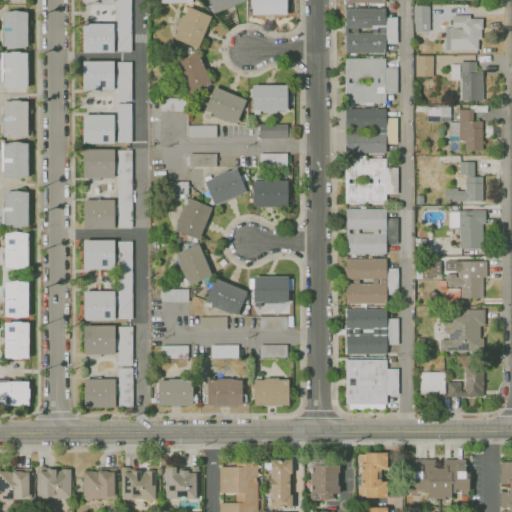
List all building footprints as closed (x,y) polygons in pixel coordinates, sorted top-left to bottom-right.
[(115,0),(116,49),(130,49),(130,0),(115,0)] [(207,0),(211,12),(244,1),(243,0),(207,0)] [(251,0),(251,14),(285,13),(285,0),(251,0)] [(429,31),(429,5),(413,4),(413,30),(429,31)] [(444,49),(480,49),(479,17),(469,17),(469,4),(441,4),(442,15),(451,15),(451,26),(444,27),(444,49)] [(210,15),(185,5),(172,37),(197,47),(210,15)] [(396,43),(396,16),(384,16),(384,7),(344,7),(344,52),(384,52),(385,42),(396,43)] [(27,11),(2,10),(1,46),(26,46),(27,11)] [(81,21),(81,50),(113,50),(112,21),(81,21)] [(26,51),(1,51),(1,88),(27,87),(26,51)] [(208,86),(200,52),(178,58),(186,92),(208,86)] [(432,55),(414,55),(414,75),(432,75),(432,55)] [(396,66),(384,66),(384,57),(343,58),(344,102),(384,102),(384,93),(396,92),(396,66)] [(113,60),(81,60),(82,89),(113,89),(113,60)] [(117,100),(131,100),(130,60),(116,61),(117,100)] [(479,99),(480,61),(460,60),(459,99),(479,99)] [(450,79),(459,79),(459,64),(450,64),(450,79)] [(286,84),(251,84),(251,111),(286,111),(286,84)] [(245,99),(213,85),(203,110),(235,123),(245,99)] [(26,99),(1,100),(2,136),(27,136),(26,99)] [(130,142),(131,103),(115,103),(115,141),(130,142)] [(426,120),(449,121),(449,106),(427,106),(426,120)] [(396,117),(385,117),(385,108),(345,107),(344,152),(384,152),(384,143),(396,143),(396,117)] [(481,150),(482,120),(472,120),(472,109),(458,108),(457,139),(464,140),(464,150),(481,150)] [(113,114),(82,113),(82,142),(113,143),(113,114)] [(258,137),(286,137),(286,123),(258,123),(258,137)] [(215,136),(215,124),(188,124),(188,136),(215,136)] [(27,141),(2,141),(2,177),(27,177),(27,141)] [(82,177),(113,177),(112,148),(82,148),(82,177)] [(117,227),(131,227),(131,149),(114,149),(114,176),(116,176),(117,227)] [(215,153),(188,152),(188,165),(215,166),(215,153)] [(286,165),(285,152),(258,153),(259,166),(286,165)] [(396,166),(384,166),(384,157),(343,159),(344,203),(385,202),(385,193),(397,192),(396,166)] [(482,199),(481,175),(473,176),(473,161),(458,161),(459,174),(464,174),(464,188),(444,188),(444,200),(482,199)] [(213,204),(246,191),(235,166),(203,180),(213,204)] [(252,205),(286,206),(287,180),(252,179),(252,205)] [(27,226),(27,191),(2,190),(1,225),(27,226)] [(174,228),(198,238),(211,207),(186,197),(174,228)] [(82,199),(82,228),(114,228),(113,199),(82,199)] [(385,208),(345,207),(344,227),(353,227),(353,234),(345,234),(345,253),(385,253),(385,208)] [(482,209),(458,209),(459,248),(483,247),(482,209)] [(448,226),(457,227),(458,211),(448,211),(448,226)] [(397,218),(388,217),(387,243),(397,244),(397,218)] [(27,267),(27,231),(4,231),(3,267),(27,267)] [(114,268),(113,239),(82,239),(82,269),(114,268)] [(131,316),(131,240),(118,240),(118,293),(114,293),(114,316),(131,316)] [(211,275),(198,243),(174,252),(187,284),(211,275)] [(345,302),(385,303),(385,258),(345,258),(345,277),(372,278),(372,284),(345,283),(345,302)] [(440,276),(439,259),(420,260),(420,277),(440,276)] [(449,286),(460,286),(460,297),(482,298),(482,276),(485,276),(486,260),(443,259),(443,272),(449,272),(449,286)] [(397,267),(386,268),(386,294),(398,293),(397,267)] [(287,301),(287,289),(291,289),(291,274),(252,276),(252,302),(287,301)] [(236,315),(246,290),(214,277),(204,301),(236,315)] [(4,280),(3,316),(27,316),(28,281),(4,280)] [(187,301),(187,289),(160,288),(159,300),(187,301)] [(83,319),(113,319),(113,289),(82,290),(83,319)] [(484,308),(447,307),(446,337),(438,337),(438,349),(482,350),(482,337),(479,337),(479,325),(483,325),(484,308)] [(385,308),(344,308),(345,332),(345,353),(385,353),(385,308)] [(226,327),(225,315),(198,316),(199,328),(226,327)] [(285,315),(258,316),(259,329),(286,329),(285,315)] [(397,317),(386,318),(386,344),(398,344),(397,317)] [(28,321),(4,321),(3,358),(27,358),(28,321)] [(113,324),(82,325),(83,354),(114,353),(113,324)] [(131,364),(131,325),(115,326),(116,364),(131,364)] [(286,356),(286,343),(259,344),(259,357),(286,356)] [(237,344),(210,344),(210,357),(237,357),(237,344)] [(161,357),(187,356),(186,345),(160,345),(161,357)] [(397,368),(385,367),(385,359),(345,358),(345,408),(385,408),(385,394),(397,394),(397,368)] [(446,397),(482,395),(481,366),(464,367),(464,380),(446,381),(446,397)] [(131,405),(131,367),(117,367),(118,405),(131,405)] [(418,393),(443,393),(444,371),(419,371),(418,393)] [(114,407),(114,377),(82,378),(83,407),(114,407)] [(253,404),(287,405),(288,378),(253,377),(253,404)] [(156,378),(157,405),(192,404),(192,378),(156,378)] [(205,404),(241,405),(241,378),(206,378),(205,404)] [(0,404),(27,405),(28,381),(0,380),(0,404)] [(386,452),(357,452),(358,497),(386,496),(386,480),(379,480),(378,470),(386,469),(386,452)] [(465,458),(439,457),(439,458),(422,458),(421,478),(413,477),(413,489),(426,490),(426,497),(451,497),(451,493),(468,493),(468,477),(464,477),(465,458)] [(289,458),(269,459),(270,508),(290,508),(289,458)] [(256,511),(256,460),(243,461),(243,465),(218,466),(218,492),(234,492),(235,501),(218,501),(218,511),(256,511)] [(511,511),(511,460),(499,461),(499,482),(508,482),(508,491),(499,491),(499,511),(511,511)] [(309,464),(310,499),(330,499),(330,493),(338,493),(337,463),(309,464)] [(196,498),(195,466),(164,467),(164,498),(196,498)] [(36,496),(70,497),(70,467),(36,467),(36,496)] [(0,468),(0,498),(30,498),(30,468),(0,468)] [(115,498),(115,468),(81,469),(82,499),(115,498)] [(120,499),(154,499),(155,468),(121,468),(120,499)]
